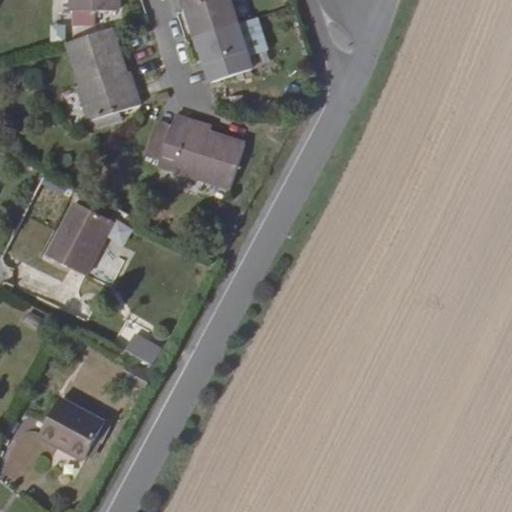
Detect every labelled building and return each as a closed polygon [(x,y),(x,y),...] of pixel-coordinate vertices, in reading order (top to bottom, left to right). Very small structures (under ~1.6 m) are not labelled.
[(70,0),(71,13),(116,12),(115,0),(70,0)] [(196,39),(236,27),(227,0),(180,0),(185,13),(188,12),(196,39)] [(251,67),(269,63),(259,19),(241,23),(251,67)] [(245,54),(236,27),(196,39),(205,67),(208,65),(212,78),(245,67),(241,55),(245,54)] [(123,75),(108,31),(66,44),(81,89),(77,90),(87,123),(139,105),(132,83),(126,85),(123,75)] [(132,83),(129,73),(123,75),(126,85),(132,83)] [(188,124),(173,119),(170,129),(159,162),(158,166),(230,190),(243,149),(210,138),(187,130),(188,124)] [(170,129),(156,124),(146,158),(159,162),(170,129)] [(212,131),(188,124),(187,130),(210,138),(212,131)] [(108,223),(71,204),(45,257),(82,276),(108,223)] [(135,333),(123,352),(149,369),(162,351),(135,333)] [(149,376),(126,363),(117,378),(141,391),(149,376)] [(101,422),(56,399),(36,436),(81,460),(84,455),(101,422)] [(106,425),(101,422),(84,455),(89,458),(106,425)]
